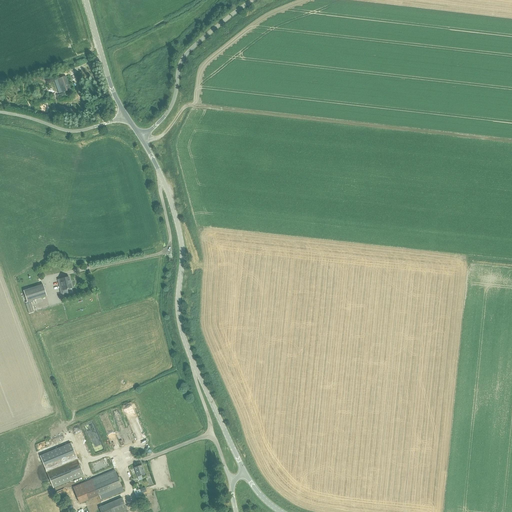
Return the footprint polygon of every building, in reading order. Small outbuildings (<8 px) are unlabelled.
[(58,79),(54,80),(59,94),(63,92),(70,90),(65,76),(58,79)] [(69,277),(61,279),(57,280),(61,296),(68,294),(67,289),(72,288),(71,283),(70,283),(69,277)] [(32,313),(28,302),(46,296),(43,285),(24,291),(27,302),(25,303),(29,314),(32,313)] [(71,443),(40,456),(46,471),(53,487),(84,475),(77,458),(71,443)] [(141,475),(145,474),(142,465),(135,468),(139,480),(143,479),(141,475)] [(101,500),(123,491),(115,470),(73,487),(79,503),(99,495),(101,500)] [(145,487),(134,491),(137,500),(143,498),(141,494),(147,492),(145,487)] [(100,511),(128,511),(122,498),(99,507),(100,511)]
